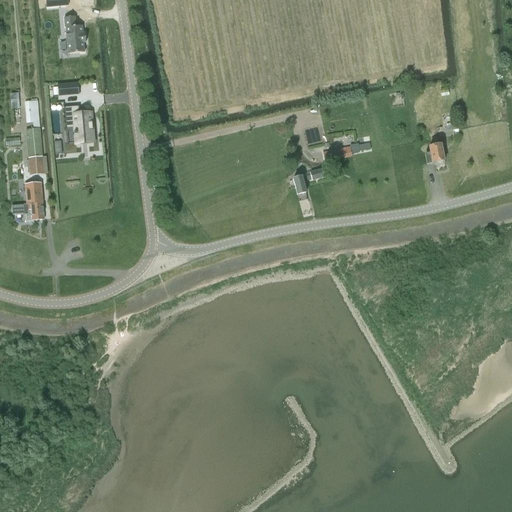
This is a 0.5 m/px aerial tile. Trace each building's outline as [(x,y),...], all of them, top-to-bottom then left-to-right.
[(75,17),(63,18),(64,28),(65,28),(66,35),(65,35),(66,45),(67,45),(68,55),(84,53),(83,43),(85,43),(85,34),(82,34),(81,27),(75,27),(75,17)] [(77,84),(58,85),(59,96),(78,95),(77,84)] [(40,128),(37,101),(24,103),(26,124),(32,123),(32,129),(40,128)] [(78,107),(64,108),(66,128),(73,128),(74,139),(93,137),(91,113),(79,114),(78,107)] [(40,129),(25,130),(30,176),(47,174),(45,157),(42,157),(40,129)] [(430,154),(424,155),(426,165),(431,164),(432,164),(443,161),(444,161),(442,153),(441,146),(429,148),(430,154)] [(350,148),(322,153),(324,163),(352,157),(350,148)] [(302,177),(292,180),(297,196),(305,194),(306,194),(304,186),(303,182),(311,180),(312,181),(324,178),(321,170),(309,173),(310,176),(302,178),(302,177)] [(26,205),(11,207),(11,216),(27,214),(27,211),(31,211),(32,221),(44,220),(42,203),(40,186),(40,184),(24,185),(26,205)]
